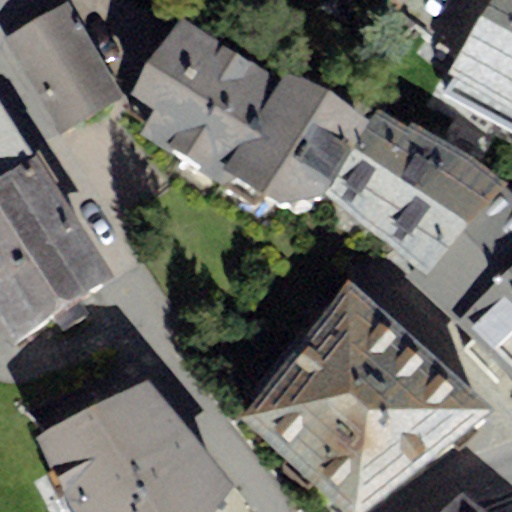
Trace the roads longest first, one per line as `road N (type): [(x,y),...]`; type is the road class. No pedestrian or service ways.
road 1 (residential): [(282,511),(153,345),(148,316),(0,66)]
road 2 (residential): [(511,419),(359,261)]
